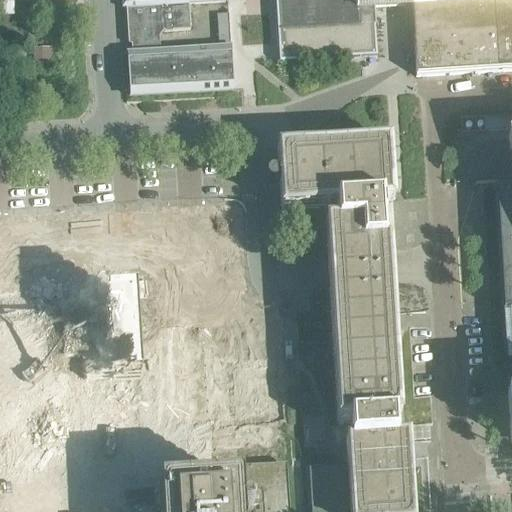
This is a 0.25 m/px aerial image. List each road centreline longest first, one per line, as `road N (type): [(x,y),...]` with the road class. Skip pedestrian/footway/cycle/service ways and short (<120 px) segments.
road 1 (residential): [(449,483),(436,255)]
road 2 (residential): [(103,132),(249,119)]
road 3 (residential): [(103,132),(96,0)]
road 4 (residential): [(436,255),(304,261)]
